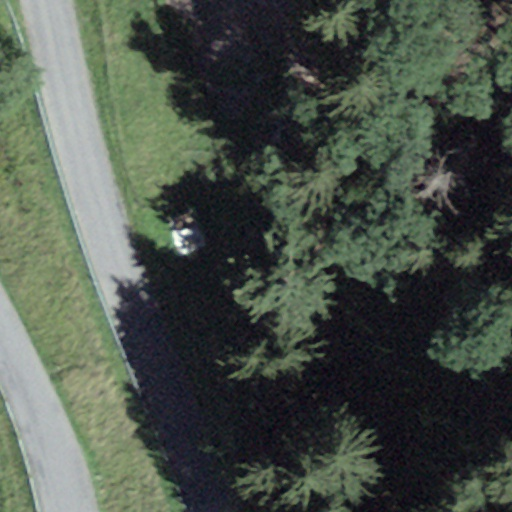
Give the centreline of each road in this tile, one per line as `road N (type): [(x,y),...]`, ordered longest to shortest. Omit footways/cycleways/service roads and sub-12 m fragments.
road 1 (tertiary): [(226,511),(156,359),(45,0)]
road 2 (tertiary): [(0,331),(35,404),(70,511)]
